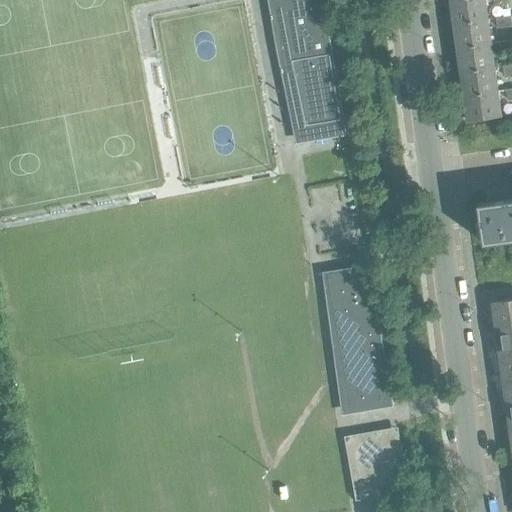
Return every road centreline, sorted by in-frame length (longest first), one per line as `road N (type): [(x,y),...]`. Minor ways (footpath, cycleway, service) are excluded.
road 1 (residential): [(478,511),(432,175)]
road 2 (residential): [(432,175),(409,0)]
